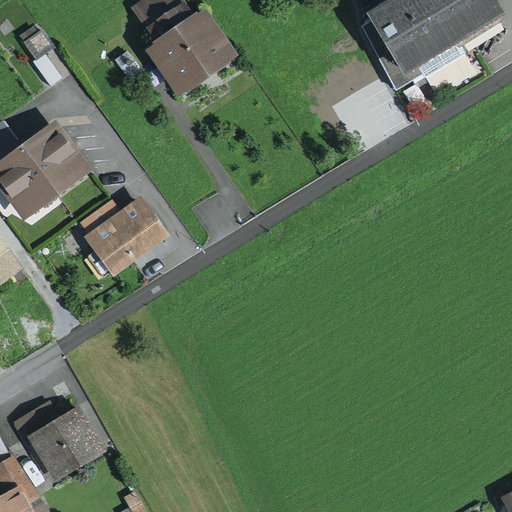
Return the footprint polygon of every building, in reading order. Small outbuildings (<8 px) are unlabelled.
[(186,86),(224,60),(197,21),(195,23),(179,0),(148,0),(136,9),(162,46),(159,47),(186,86)] [(400,0),(402,2),(362,27),(394,87),(409,78),(428,65),(460,45),(487,28),(502,19),(490,0),(400,0)] [(449,103),(509,64),(487,28),(428,65),(449,103)] [(33,63),(50,86),(62,78),(45,54),(33,63)] [(43,137),(25,151),(54,190),(82,169),(53,130),(43,137)] [(54,190),(25,151),(0,169),(0,176),(25,211),(54,190)] [(92,216),(81,224),(114,270),(162,235),(139,202),(101,229),(92,216)] [(81,413),(28,445),(43,470),(55,463),(58,469),(92,448),(82,431),(89,427),(81,413)] [(0,503),(0,511),(29,511),(24,502),(38,495),(14,459),(0,466),(0,500),(1,503),(0,503)] [(127,499),(133,511),(145,511),(146,511),(136,494),(127,499)]
